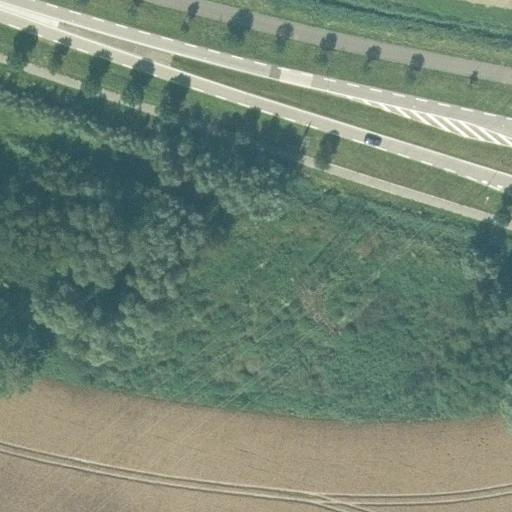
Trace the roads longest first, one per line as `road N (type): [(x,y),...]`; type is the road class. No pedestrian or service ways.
road 1 (secondary): [(0,6),(135,66),(511,185)]
road 2 (secondary): [(511,128),(0,4)]
